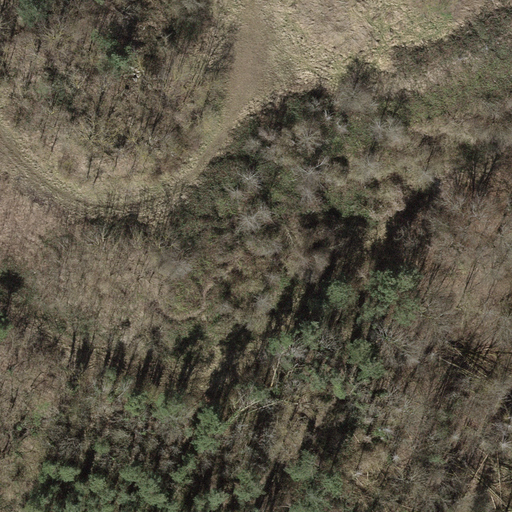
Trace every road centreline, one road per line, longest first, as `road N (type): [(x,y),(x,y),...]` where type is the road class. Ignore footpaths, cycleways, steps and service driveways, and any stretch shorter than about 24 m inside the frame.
road 1 (track): [(511,180),(381,227),(235,358),(188,375),(133,369),(0,309)]
road 2 (track): [(0,137),(60,198),(122,220),(168,213),(222,148),(299,0)]
